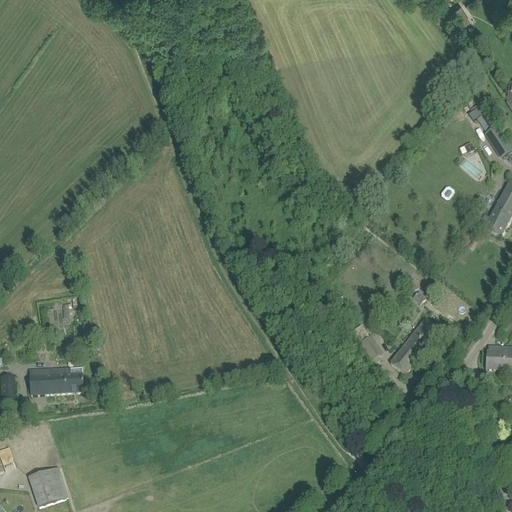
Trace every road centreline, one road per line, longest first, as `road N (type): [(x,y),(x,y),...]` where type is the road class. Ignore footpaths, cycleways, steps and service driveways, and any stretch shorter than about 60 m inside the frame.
road 1 (unclassified): [(326,511),(464,362)]
road 2 (track): [(425,0),(511,128)]
road 3 (unclassified): [(490,511),(480,407),(464,362)]
